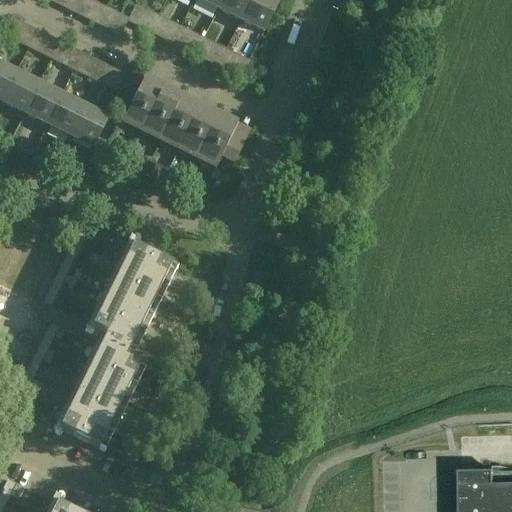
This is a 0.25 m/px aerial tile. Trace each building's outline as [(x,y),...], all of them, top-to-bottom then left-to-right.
[(70,0),(65,10),(74,15),(81,0),(70,0)] [(222,0),(197,0),(217,10),(222,0)] [(222,0),(217,10),(240,21),(250,0),(222,0)] [(278,2),(274,0),(250,0),(240,21),(263,33),(278,2)] [(105,8),(96,4),(88,21),(97,26),(105,8)] [(158,17),(149,12),(140,30),(149,34),(158,17)] [(119,15),(110,33),(119,38),(128,20),(119,15)] [(14,21),(6,38),(15,42),(23,25),(14,21)] [(180,28),(171,24),(163,41),(172,46),(180,28)] [(28,49),(37,54),(46,37),(37,32),(28,49)] [(194,57),(203,40),(194,35),(185,53),(194,57)] [(51,61),(60,65),(68,48),(60,43),(51,61)] [(226,51),(216,46),(207,64),(217,69),(226,51)] [(91,59),(82,55),(73,72),(82,76),(91,59)] [(249,62),(239,58),(230,75),(240,80),(249,62)] [(0,103),(1,104),(16,73),(0,65),(0,103)] [(95,107),(113,70),(105,66),(87,103),(95,107)] [(39,85),(16,73),(1,104),(24,115),(39,85)] [(145,79),(122,126),(141,135),(164,88),(145,79)] [(62,96),(39,85),(24,115),(47,127),(62,96)] [(164,88),(141,135),(159,144),(182,97),(164,88)] [(85,107),(62,96),(47,127),(70,138),(85,107)] [(182,97),(159,144),(177,153),(189,128),(200,106),(182,97)] [(189,128),(177,153),(195,162),(218,115),(200,106),(189,128)] [(108,119),(85,107),(70,138),(92,149),(108,119)] [(214,172),(222,157),(234,163),(233,164),(234,165),(251,131),(218,115),(195,162),(214,172)] [(82,245),(84,241),(88,233),(80,229),(74,241),(82,245)] [(74,241),(68,253),(76,257),(82,245),(74,241)] [(138,351),(178,271),(128,246),(88,327),(102,335),(55,428),(105,453),(152,358),(138,351)] [(73,265),(64,261),(58,273),(67,277),(73,265)] [(58,273),(52,285),(61,289),(67,277),(58,273)] [(50,311),(56,298),(48,293),(42,306),(50,311)] [(37,331),(40,320),(27,315),(23,327),(37,331)] [(52,341),(58,329),(50,325),(44,337),(52,341)] [(41,345),(35,357),(43,361),(49,349),(41,345)] [(29,369),(37,373),(43,361),(35,357),(29,369)] [(24,378),(19,389),(27,393),(32,381),(24,378)] [(13,401),(21,405),(27,393),(19,389),(13,401)] [(511,511),(511,473),(457,475),(457,511),(511,511)] [(10,499),(17,486),(8,481),(2,495),(10,499)] [(71,511),(53,503),(48,511),(71,511)]
